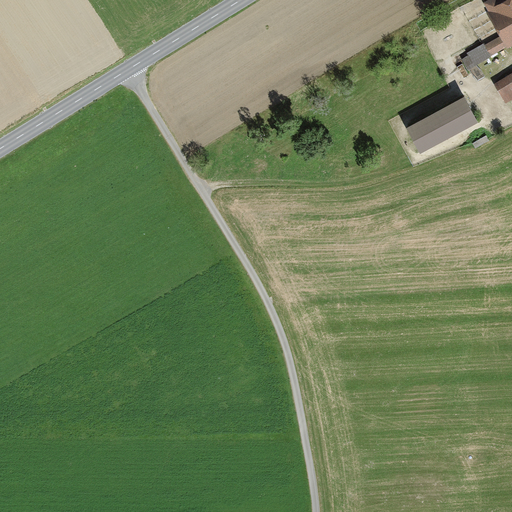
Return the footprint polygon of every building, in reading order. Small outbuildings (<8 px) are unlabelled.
[(511,0),(488,0),(483,3),(508,48),(511,46),(511,0)] [(502,46),(497,36),(462,57),(467,66),(502,46)] [(511,69),(493,81),(503,99),(511,94),(511,69)] [(478,124),(464,98),(406,129),(420,155),(478,124)] [(252,132),(221,148),(236,178),(267,163),(252,132)]
